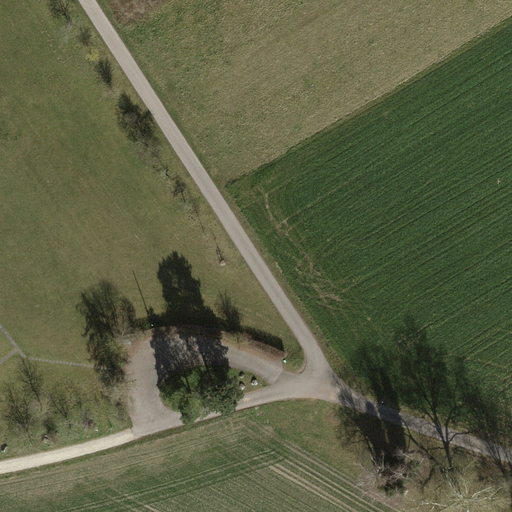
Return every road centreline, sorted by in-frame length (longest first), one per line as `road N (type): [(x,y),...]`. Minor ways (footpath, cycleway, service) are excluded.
road 1 (unclassified): [(298,386),(327,387),(310,346),(88,0)]
road 2 (unclassified): [(298,386),(151,427),(148,371),(168,355),(197,351),(268,365)]
road 3 (track): [(511,456),(393,419),(327,387)]
road 4 (track): [(151,427),(0,468)]
